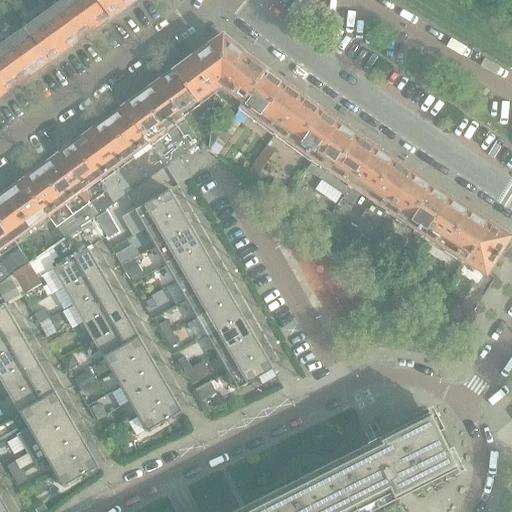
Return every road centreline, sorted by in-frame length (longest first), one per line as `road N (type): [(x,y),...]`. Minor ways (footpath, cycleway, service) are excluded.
road 1 (residential): [(97,511),(365,382),(414,380),(461,407)]
road 2 (residential): [(511,198),(226,0)]
road 3 (residential): [(202,0),(0,147)]
